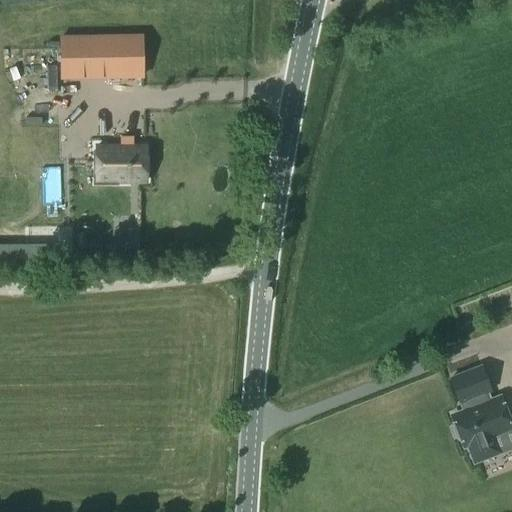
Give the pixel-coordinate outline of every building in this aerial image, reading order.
[(142,37),(91,38),(92,78),(143,77),(142,37)] [(168,124),(170,83),(148,82),(147,123),(168,124)] [(144,182),(144,146),(95,147),(95,166),(93,166),(93,186),(117,186),(117,183),(144,182)] [(136,246),(136,230),(112,230),(112,246),(136,246)] [(467,446),(474,462),(498,453),(491,436),(510,429),(499,398),(488,402),(484,393),(489,391),(480,367),(450,379),(459,403),(463,401),(467,411),(452,417),(454,422),(452,426),(456,437),(460,439),(463,447),(467,446)] [(417,501),(436,494),(432,485),(413,491),(417,501)]
